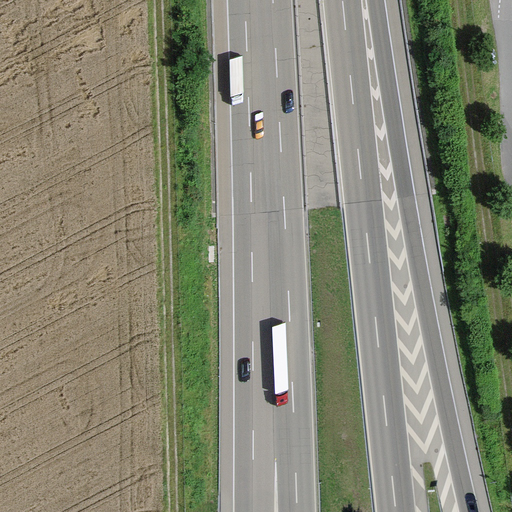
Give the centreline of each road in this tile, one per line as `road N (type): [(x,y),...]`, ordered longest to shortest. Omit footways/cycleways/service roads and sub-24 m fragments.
road 1 (motorway): [(469,511),(374,0)]
road 2 (motorway): [(396,511),(343,0)]
road 3 (track): [(158,0),(173,511)]
road 4 (motorway): [(259,0),(275,458)]
road 5 (track): [(511,403),(459,0)]
